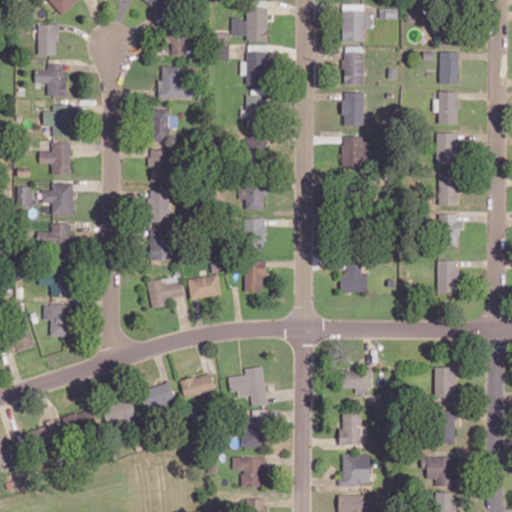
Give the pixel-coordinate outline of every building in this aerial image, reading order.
[(77,0),(49,0),(62,14),(77,0)] [(145,0),(161,14),(173,0),(145,0)] [(363,4),(343,3),(342,40),(364,40),(364,26),(374,26),(374,13),(363,13),(363,4)] [(439,45),(456,44),(455,17),(432,18),(433,33),(439,33),(439,45)] [(58,23),(38,23),(37,54),(57,54),(58,23)] [(171,53),(189,54),(189,32),(167,31),(166,42),(172,42),(171,53)] [(344,83),(363,83),(363,45),(343,46),(344,83)] [(228,59),(229,46),(218,46),(218,59),(228,59)] [(247,83),(267,83),(267,50),(246,50),(247,83)] [(459,51),(440,50),(439,82),(458,83),(459,51)] [(48,95),(66,95),(66,63),(48,63),(48,69),(35,69),(35,82),(48,82),(48,95)] [(158,78),(158,97),(192,98),(192,86),(182,86),(183,66),(162,65),(162,78),(158,78)] [(439,123),(459,123),(459,91),(438,90),(438,98),(433,98),(433,111),(439,111),(439,123)] [(342,124),(363,125),(364,92),(343,91),(342,124)] [(246,93),(246,127),(266,127),(265,93),(246,93)] [(52,136),(72,136),(73,104),(52,103),(52,109),(44,109),(43,125),(52,125),(52,136)] [(169,108),(152,108),(152,140),(168,140),(168,127),(178,127),(177,114),(169,114),(169,108)] [(458,132),(437,131),(436,162),(457,163),(458,132)] [(342,169),(365,169),(364,136),(342,136),(342,169)] [(267,161),(266,137),(246,138),(247,162),(267,161)] [(71,141),(52,141),(52,151),(40,150),(39,162),(52,162),(51,173),(70,173),(71,141)] [(150,181),(169,180),(168,149),(149,149),(150,181)] [(438,204),(457,205),(458,173),(439,172),(438,204)] [(73,214),(74,183),(52,182),(52,189),(42,189),(42,201),(52,201),(52,213),(73,214)] [(265,209),(265,184),(238,185),(239,198),(245,198),(245,209),(265,209)] [(32,204),(31,185),(17,186),(17,204),(32,204)] [(148,221),(170,221),(169,189),(147,189),(148,221)] [(265,217),(245,217),(245,247),(266,247),(265,217)] [(37,231),(38,251),(72,251),(72,222),(51,223),(51,230),(37,231)] [(173,258),(171,227),(150,228),(152,259),(173,258)] [(244,290),(265,291),(265,259),(245,259),(244,290)] [(437,292),(458,292),(458,259),(437,259),(437,292)] [(340,292),(368,291),(367,273),(361,273),(361,262),(347,262),(347,273),(340,273),(340,292)] [(68,290),(68,266),(39,265),(39,285),(51,285),(51,297),(61,298),(61,289),(68,290)] [(191,298),(221,293),(218,273),(188,278),(191,298)] [(147,281),(152,307),(168,303),(167,298),(185,294),(180,274),(147,281)] [(43,319),(51,319),(51,335),(69,335),(70,304),(43,303),(43,319)] [(14,329),(17,350),(33,347),(30,326),(14,329)] [(267,404),(263,365),(244,367),(245,374),(228,375),(230,391),(237,390),(238,396),(251,395),(251,405),(267,404)] [(434,396),(456,396),(455,366),(434,366),(434,396)] [(371,367),(341,368),(341,387),(355,387),(355,392),(371,392),(371,367)] [(184,396),(214,390),(211,372),(180,379),(184,396)] [(175,401),(170,381),(140,389),(146,409),(175,401)] [(135,421),(134,401),(104,401),(105,422),(135,421)] [(67,434),(97,427),(93,408),(63,415),(67,434)] [(264,446),(264,409),(252,409),(252,416),(242,416),(242,446),(264,446)] [(340,444),(359,445),(360,414),(341,413),(340,444)] [(58,438),(53,421),(28,428),(33,446),(58,438)] [(0,436),(0,463),(15,460),(8,435),(0,436)] [(339,485),(361,485),(361,481),(370,481),(369,452),(342,453),(342,477),(338,477),(339,485)] [(263,456),(232,455),(232,469),(241,469),(241,485),(263,486),(263,456)] [(436,477),(436,482),(454,482),(454,457),(427,456),(427,477),(436,477)] [(455,511),(455,491),(436,491),(435,511),(455,511)] [(338,511),(363,511),(363,493),(338,493),(338,511)] [(265,511),(266,498),(248,498),(247,511),(265,511)]
